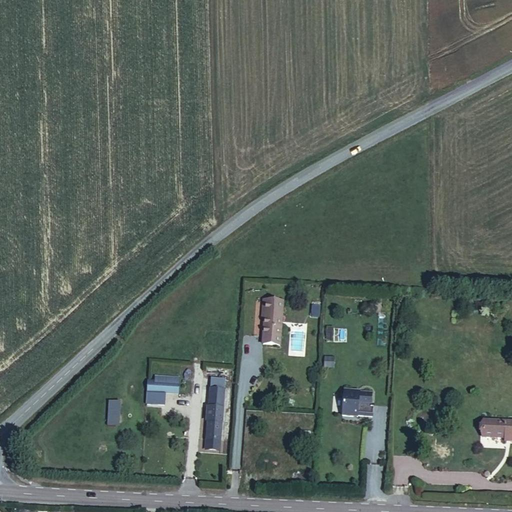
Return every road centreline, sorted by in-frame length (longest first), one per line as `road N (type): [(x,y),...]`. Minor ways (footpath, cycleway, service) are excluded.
road 1 (tertiary): [(0,440),(232,221),(348,147),(511,69)]
road 2 (secondary): [(0,493),(384,511)]
road 3 (unknown): [(188,502),(201,380)]
